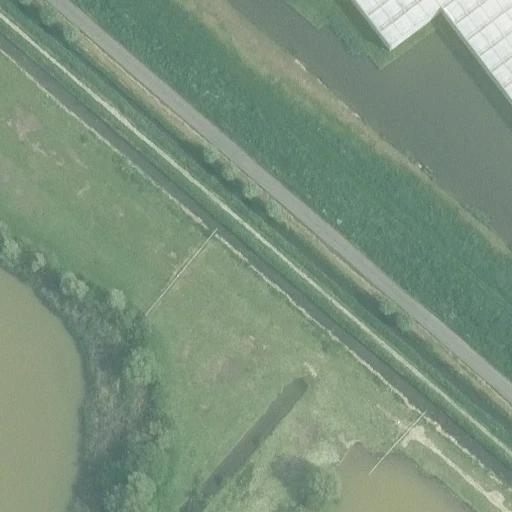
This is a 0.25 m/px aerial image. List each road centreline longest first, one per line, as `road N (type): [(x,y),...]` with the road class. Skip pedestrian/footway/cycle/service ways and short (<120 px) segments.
road 1 (unclassified): [(59,0),(511,390)]
road 2 (track): [(511,282),(182,0)]
